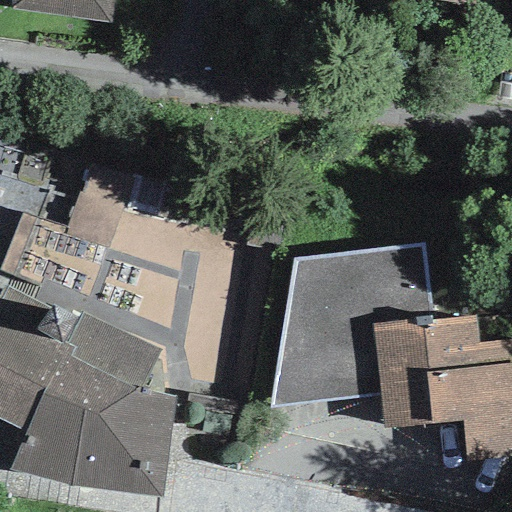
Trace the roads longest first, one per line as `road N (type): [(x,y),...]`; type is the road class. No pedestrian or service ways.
road 1 (residential): [(193,83),(511,126)]
road 2 (residential): [(0,62),(193,83)]
